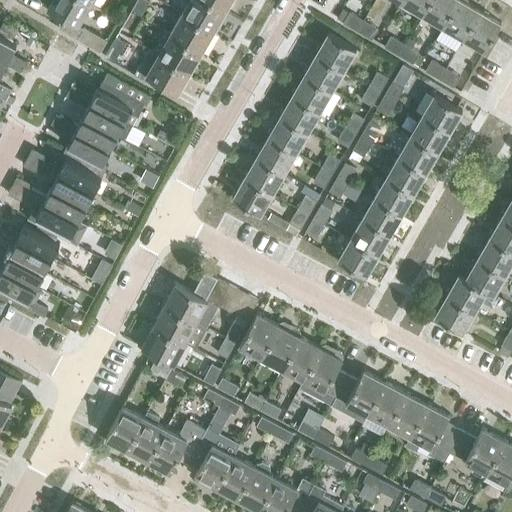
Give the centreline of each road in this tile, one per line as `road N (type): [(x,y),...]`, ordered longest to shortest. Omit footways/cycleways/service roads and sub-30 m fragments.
road 1 (residential): [(511,399),(166,218)]
road 2 (residential): [(166,218),(291,0)]
road 3 (residential): [(77,376),(166,218)]
road 4 (residential): [(170,511),(50,444)]
